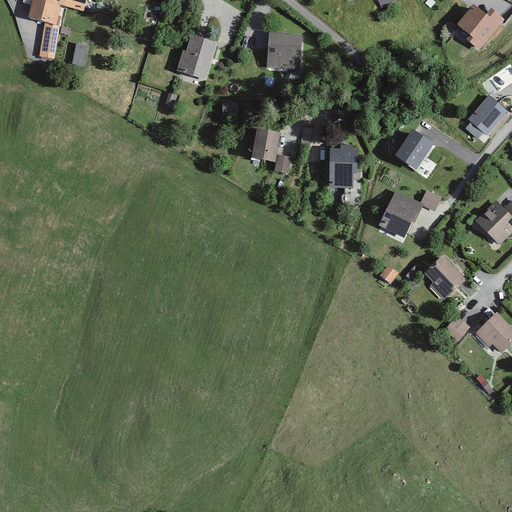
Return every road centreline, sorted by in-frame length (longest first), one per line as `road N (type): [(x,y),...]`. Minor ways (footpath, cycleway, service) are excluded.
road 1 (unknown): [(286,0),(345,44),(365,70),(365,82),(317,130)]
road 2 (residential): [(511,123),(426,232)]
